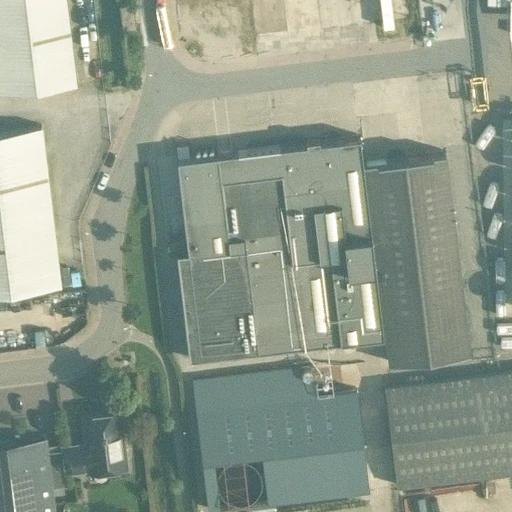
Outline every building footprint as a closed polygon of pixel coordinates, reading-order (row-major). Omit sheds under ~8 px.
[(0,0),(0,91),(75,83),(65,0),(0,0)] [(119,5),(122,29),(135,27),(132,3),(119,5)] [(396,28),(400,10),(386,7),(382,24),(396,28)] [(0,290),(60,284),(41,124),(0,129),(0,290)] [(446,151),(362,161),(359,135),(319,140),(318,137),(305,138),(305,141),(176,157),(186,238),(172,240),(173,252),(176,252),(188,358),(384,335),(387,362),(470,351),(446,151)] [(312,364),(191,378),(207,509),(369,490),(356,388),(336,390),(316,392),(312,364)] [(396,486),(398,486),(511,471),(511,368),(384,384),(396,486)] [(121,468),(121,466),(125,466),(118,410),(83,415),(86,443),(62,446),(65,470),(89,467),(89,470),(105,468),(106,470),(106,471),(107,472),(108,473),(110,474),(113,474),(114,474),(116,474),(117,473),(119,472),(120,471),(120,469),(121,468)] [(0,511),(54,511),(45,436),(0,441),(0,511)]
